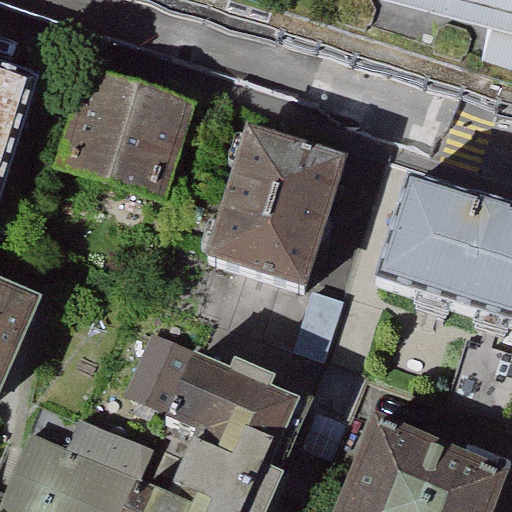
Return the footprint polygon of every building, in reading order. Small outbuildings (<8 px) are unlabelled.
[(511,0),(361,0),(480,34),(511,41),(511,0)] [(0,79),(0,198),(36,92),(0,79)] [(117,99),(92,91),(67,170),(163,200),(188,122),(117,99)] [(342,168),(248,139),(209,262),(303,292),(322,231),(342,168)] [(511,222),(495,217),(410,190),(380,285),(511,326),(511,222)] [(0,428),(49,315),(0,295),(0,428)] [(342,307),(312,298),(294,358),(324,367),(342,307)] [(235,389),(198,373),(173,429),(207,444),(177,511),(144,496),(137,511),(271,511),(283,486),(273,481),(301,417),(274,405),(280,393),(241,376),(235,389)] [(503,511),(511,493),(384,442),(355,511),(503,511)] [(8,511),(137,511),(144,496),(36,449),(8,511)]
